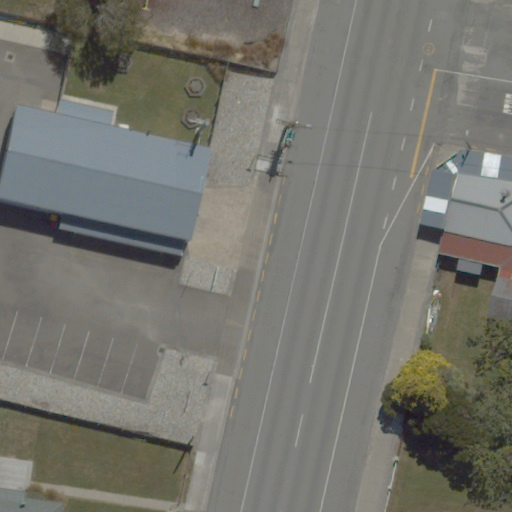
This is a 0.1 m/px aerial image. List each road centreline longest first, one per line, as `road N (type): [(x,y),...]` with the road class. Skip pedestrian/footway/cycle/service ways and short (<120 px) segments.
road 1 (secondary): [(281,511),(382,60)]
road 2 (residential): [(382,60),(511,81)]
